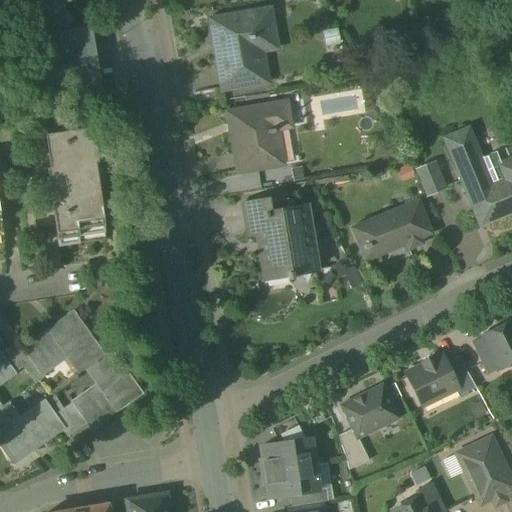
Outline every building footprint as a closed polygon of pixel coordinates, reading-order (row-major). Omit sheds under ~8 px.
[(7,0),(11,23),(54,17),(52,4),(49,4),(48,0),(7,0)] [(269,10),(213,20),(217,41),(220,40),(222,52),(216,53),(222,90),(265,83),(262,64),(257,65),(253,41),(274,38),(269,10)] [(90,27),(51,33),(58,73),(63,72),(66,89),(100,84),(90,27)] [(286,103),(227,113),(232,140),(233,140),(239,173),(283,165),(277,130),(290,127),(286,103)] [(98,127),(41,136),(47,169),(44,169),(58,247),(105,240),(92,163),(104,161),(98,127)] [(511,160),(499,166),(495,155),(495,153),(493,154),(479,160),(470,139),(467,131),(460,134),(445,140),(481,225),(511,212),(511,160)] [(434,162),(417,169),(428,197),(445,190),(434,162)] [(268,201),(244,205),(248,235),(259,233),(273,231),(270,213),(268,201)] [(431,235),(418,202),(407,206),(420,239),(431,235)] [(407,206),(353,227),(366,260),(407,244),(408,249),(422,244),(420,239),(407,206)] [(304,208),(270,213),(273,231),(259,233),(267,278),(287,275),(288,280),(293,279),(292,274),(315,270),(304,208)] [(72,313),(23,348),(19,342),(10,348),(34,382),(67,358),(78,374),(84,369),(102,356),(72,313)] [(511,321),(481,337),(497,370),(511,362),(511,321)] [(497,370),(481,337),(471,343),(487,375),(497,370)] [(0,355),(0,408),(2,407),(0,404),(0,386),(16,375),(14,373),(20,368),(31,384),(34,382),(10,348),(0,355)] [(140,393),(110,351),(102,356),(84,369),(95,384),(70,402),(71,403),(63,408),(76,427),(86,420),(91,428),(140,393)] [(441,356),(434,359),(433,357),(421,363),(422,365),(405,374),(421,406),(457,389),(458,389),(445,362),(441,356)] [(475,388),(457,356),(445,362),(458,389),(457,389),(460,395),(475,388)] [(382,385),(340,406),(352,429),(357,439),(358,439),(398,418),(382,385)] [(19,417),(9,402),(2,407),(0,408),(0,444),(13,463),(63,428),(67,433),(76,427),(63,408),(54,414),(44,400),(19,417)] [(302,412),(291,418),(296,429),(300,428),(308,424),(302,412)] [(291,418),(269,429),(275,440),(296,429),(291,418)] [(275,440),(269,443),(269,446),(260,447),(263,466),(260,466),(261,473),(313,465),(310,440),(306,440),(300,428),(296,429),(275,440)] [(352,429),(338,436),(346,460),(349,470),(368,460),(358,439),(357,439),(352,429)] [(511,482),(490,438),(466,450),(472,462),(462,467),(481,505),(500,495),(511,489),(511,482)] [(313,465),(261,473),(262,480),(265,480),(268,498),(290,495),(313,491),(317,490),(313,465)] [(446,511),(433,483),(417,491),(420,498),(422,497),(428,511),(446,511)] [(317,490),(313,491),(315,503),(323,502),(327,501),(325,489),(317,490)] [(511,511),(511,489),(500,495),(508,511),(511,511)] [(313,491),(290,495),(291,507),(315,503),(313,491)] [(169,511),(167,495),(127,502),(128,511),(169,511)] [(420,498),(392,511),(428,511),(422,497),(420,498)] [(291,507),(287,507),(287,511),(324,511),(323,502),(315,503),(291,507)]
